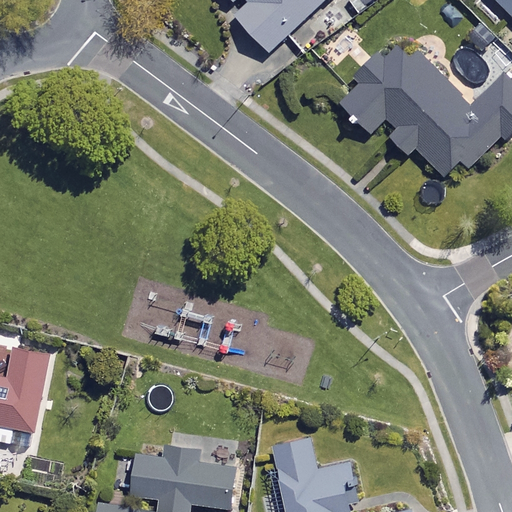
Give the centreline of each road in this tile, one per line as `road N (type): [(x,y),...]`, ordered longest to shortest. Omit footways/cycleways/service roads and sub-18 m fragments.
road 1 (residential): [(422,310),(309,195),(78,17)]
road 2 (residential): [(502,511),(443,346),(422,310)]
